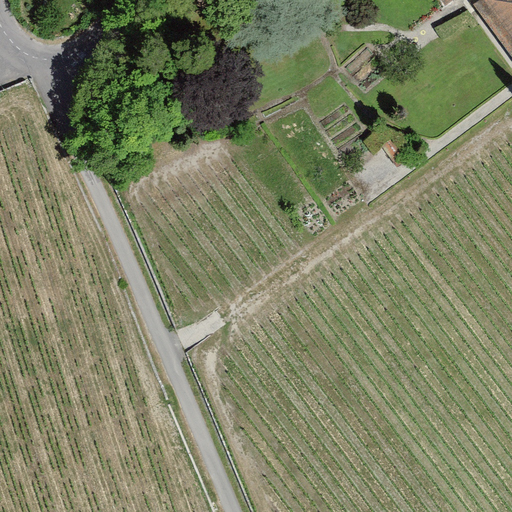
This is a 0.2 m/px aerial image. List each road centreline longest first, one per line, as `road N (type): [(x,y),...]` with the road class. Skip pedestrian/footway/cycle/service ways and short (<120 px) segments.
road 1 (track): [(40,57),(234,511)]
road 2 (unknown): [(168,353),(511,98)]
road 3 (residential): [(12,42),(30,56),(68,56),(132,0)]
